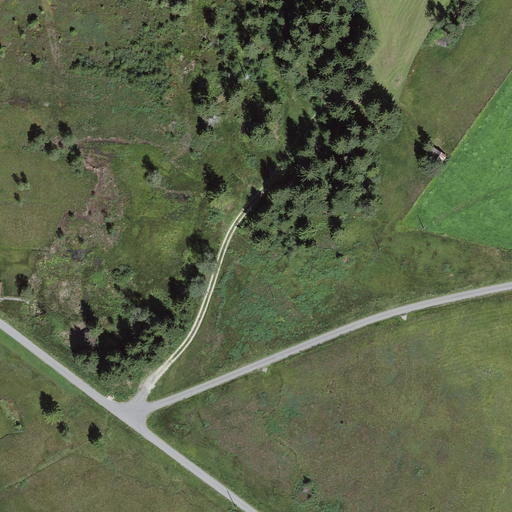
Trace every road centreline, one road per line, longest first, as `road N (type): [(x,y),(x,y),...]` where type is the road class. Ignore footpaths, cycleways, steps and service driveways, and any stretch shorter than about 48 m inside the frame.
road 1 (track): [(125,418),(377,317),(511,285)]
road 2 (track): [(136,409),(194,329),(232,222),(286,151),(306,70)]
road 3 (track): [(0,322),(251,511)]
